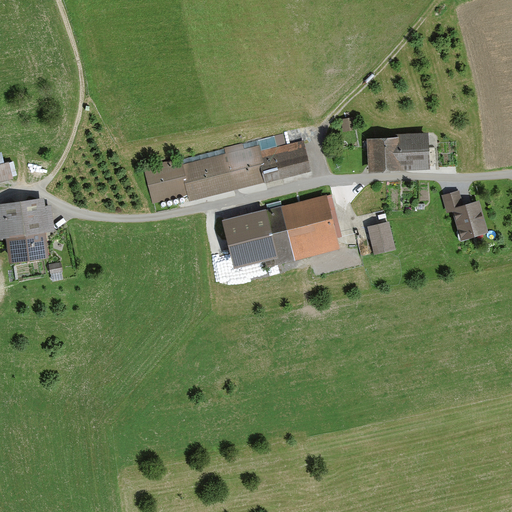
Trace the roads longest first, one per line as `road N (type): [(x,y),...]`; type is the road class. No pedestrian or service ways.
road 1 (residential): [(511,175),(325,182),(132,217),(69,213),(35,194),(0,200)]
road 2 (track): [(439,0),(332,115),(317,142),(325,182)]
road 3 (track): [(57,0),(88,92),(62,160),(35,194)]
